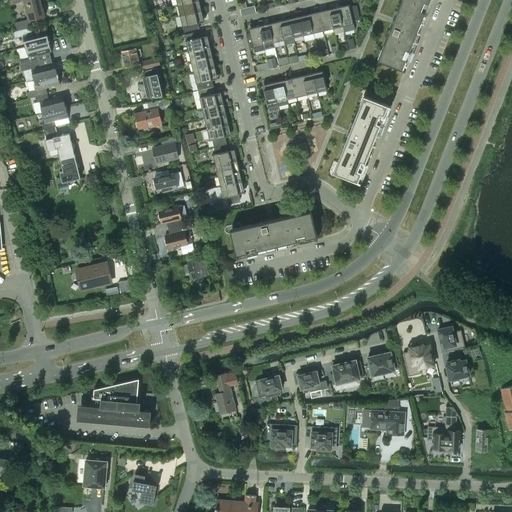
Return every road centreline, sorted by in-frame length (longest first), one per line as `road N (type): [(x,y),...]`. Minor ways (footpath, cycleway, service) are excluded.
road 1 (unclassified): [(157,322),(77,0)]
road 2 (residential): [(359,222),(307,184),(265,195),(218,0)]
road 3 (secondary): [(404,252),(511,0)]
road 4 (secondary): [(163,352),(345,308),(404,252)]
road 5 (secondary): [(485,0),(384,238)]
road 6 (secondary): [(384,238),(331,282),(157,322)]
road 7 (residential): [(359,222),(449,0)]
road 8 (residential): [(387,344),(287,368),(301,420),(299,477)]
road 9 (residential): [(511,488),(299,477)]
road 10 (unclassified): [(40,352),(0,198)]
road 11 (unclassified): [(238,272),(332,250),(359,222)]
road 12 (unclassified): [(196,472),(163,352)]
road 13 (secondary): [(157,322),(40,352)]
